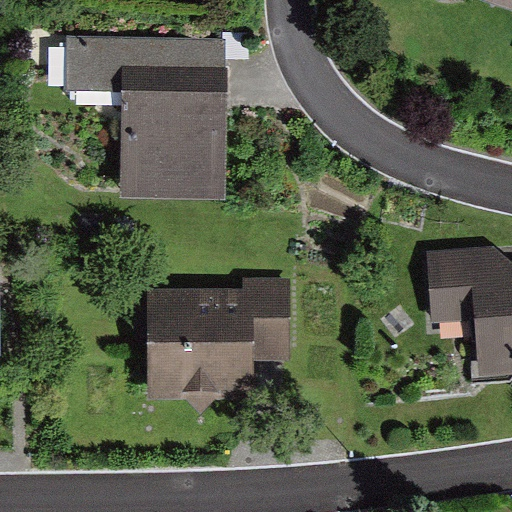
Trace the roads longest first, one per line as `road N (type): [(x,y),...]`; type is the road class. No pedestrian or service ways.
road 1 (residential): [(0,497),(217,494),(511,463)]
road 2 (residential): [(294,0),(318,83),(342,112),(377,141),(456,174),(511,186)]
